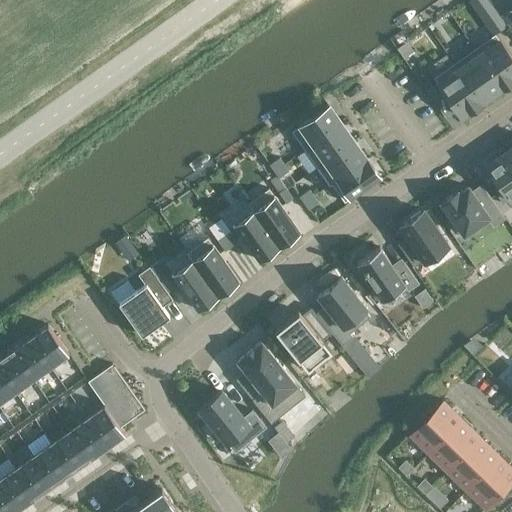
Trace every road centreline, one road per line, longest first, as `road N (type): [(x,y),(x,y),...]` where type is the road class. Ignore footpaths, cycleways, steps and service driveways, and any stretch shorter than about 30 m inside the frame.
road 1 (residential): [(427,164),(320,240),(151,380)]
road 2 (unclassified): [(0,156),(220,0)]
road 3 (residential): [(60,511),(181,428)]
